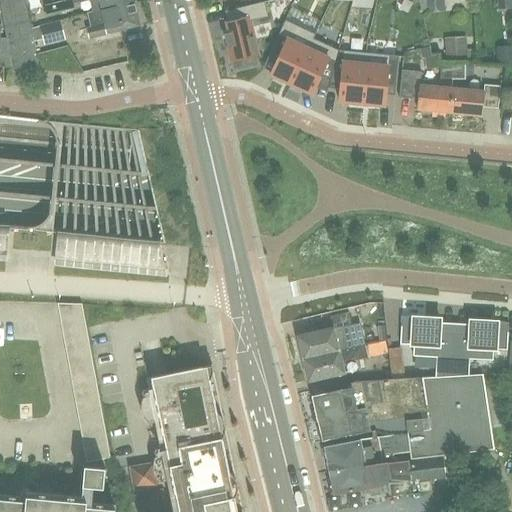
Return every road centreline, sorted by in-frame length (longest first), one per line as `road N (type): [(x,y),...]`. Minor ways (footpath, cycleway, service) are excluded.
road 1 (primary): [(0,205),(511,255)]
road 2 (primary): [(511,230),(0,180)]
road 3 (residential): [(511,156),(354,141),(238,96),(197,91)]
road 4 (residential): [(511,288),(379,276),(244,301)]
road 5 (secondary): [(244,301),(197,91)]
road 6 (residential): [(197,91),(66,111),(0,104)]
road 7 (secondary): [(249,324),(291,511)]
